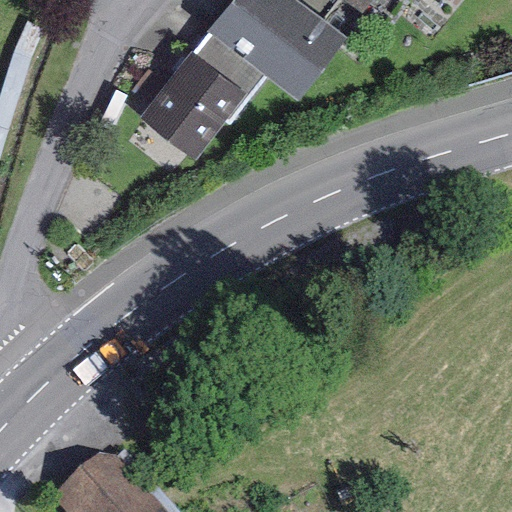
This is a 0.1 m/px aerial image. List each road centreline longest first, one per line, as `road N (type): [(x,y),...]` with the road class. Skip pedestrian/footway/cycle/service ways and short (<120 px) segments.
road 1 (primary): [(511,135),(278,220),(69,362)]
road 2 (residential): [(69,362),(25,304),(34,245),(114,45),(155,0)]
